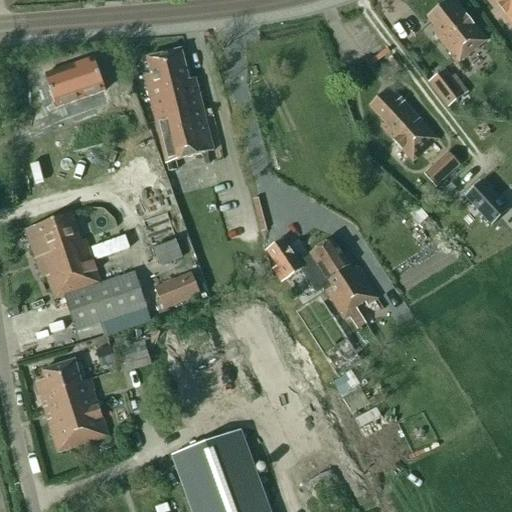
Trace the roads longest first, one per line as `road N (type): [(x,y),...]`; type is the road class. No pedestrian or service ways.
road 1 (tertiary): [(0,28),(276,0)]
road 2 (unknown): [(262,448),(240,413),(215,413),(32,503)]
road 3 (unclassified): [(34,511),(0,354)]
